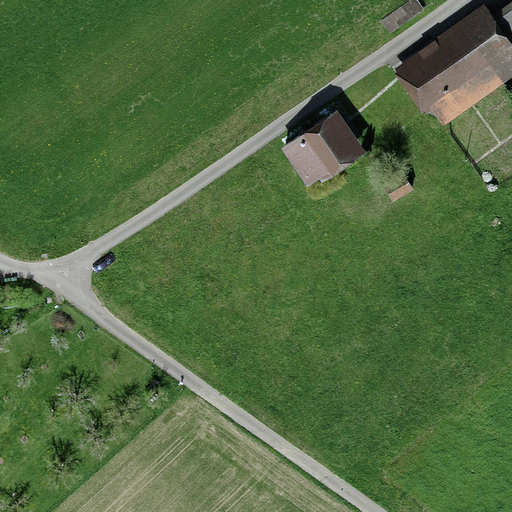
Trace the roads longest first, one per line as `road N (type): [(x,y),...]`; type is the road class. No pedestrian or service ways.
road 1 (residential): [(40,273),(87,255),(254,150),(468,0)]
road 2 (residential): [(380,511),(40,273)]
